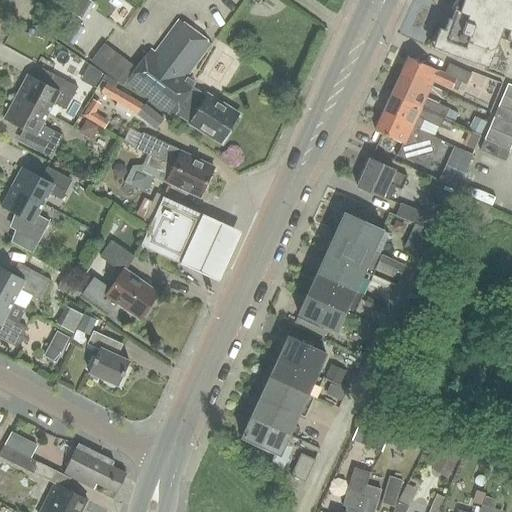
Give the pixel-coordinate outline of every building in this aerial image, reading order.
[(86,0),(79,0),(70,13),(79,19),(90,2),(86,0)] [(433,47),(432,48),(488,68),(499,38),(505,41),(511,20),(511,0),(463,0),(460,12),(455,10),(451,20),(449,19),(438,49),(433,47)] [(70,17),(57,38),(67,45),(81,25),(70,17)] [(179,20),(153,54),(167,64),(185,78),(211,44),(179,20)] [(150,51),(126,83),(173,118),(175,116),(188,124),(187,126),(190,128),(204,136),(205,135),(207,136),(224,146),(232,134),(229,132),(239,116),(207,97),(206,97),(193,89),(195,85),(185,78),(167,64),(153,54),(150,51)] [(429,90),(430,88),(433,81),(457,92),(461,84),(466,86),(471,75),(449,65),(444,75),(409,59),(401,77),(429,90)] [(98,84),(105,70),(94,64),(86,78),(98,84)] [(16,98),(48,115),(54,104),(66,110),(78,88),(53,75),(47,86),(28,75),(16,98)] [(105,76),(102,80),(106,83),(114,88),(117,84),(105,76)] [(450,122),(455,112),(425,99),(429,90),(401,77),(393,96),(444,119),(450,122)] [(137,116),(143,106),(114,88),(106,83),(100,93),(137,116)] [(503,96),(511,99),(511,86),(507,85),(503,96)] [(423,120),(440,128),(444,119),(393,96),(384,113),(413,126),(417,117),(423,120)] [(511,112),(511,99),(503,96),(498,107),(511,112)] [(42,125),(48,115),(16,98),(4,120),(24,130),(18,141),(51,160),(64,137),(42,125)] [(89,103),(81,118),(90,123),(95,114),(98,108),(89,103)] [(143,106),(137,116),(155,130),(163,120),(144,105),(143,106)] [(511,125),(511,112),(498,107),(494,118),(511,125)] [(409,135),(413,126),(384,113),(376,132),(404,145),(405,144),(417,150),(411,162),(427,169),(433,157),(428,155),(433,146),(409,135)] [(417,117),(413,126),(419,129),(423,120),(417,117)] [(475,118),(470,129),(480,134),(485,123),(475,118)] [(511,138),(511,125),(494,118),(489,129),(511,138)] [(444,119),(440,128),(449,132),(453,123),(450,122),(444,119)] [(86,121),(79,133),(91,139),(97,128),(86,121)] [(510,151),(511,146),(511,138),(489,129),(484,140),(510,151)] [(143,135),(137,148),(136,151),(151,156),(208,184),(214,170),(195,161),(194,159),(143,135)] [(506,162),(510,151),(484,140),(480,152),(506,162)] [(458,148),(451,174),(467,179),(474,152),(458,148)] [(202,197),(208,184),(151,156),(147,165),(168,175),(165,182),(179,189),(181,188),(202,197)] [(397,187),(402,189),(408,177),(395,171),(396,171),(370,159),(357,186),(390,201),(397,187)] [(12,188),(44,205),(49,194),(62,201),(72,181),(47,167),(42,178),(23,168),(12,188)] [(38,216),(44,205),(12,188),(2,207),(17,215),(12,228),(39,243),(50,222),(38,216)] [(161,196),(138,246),(145,250),(177,265),(185,268),(205,216),(190,209),(173,202),(161,196)] [(414,224),(422,227),(427,215),(401,204),(396,216),(414,224)] [(242,229),(202,211),(177,265),(185,268),(219,282),(242,229)] [(374,251),(383,231),(345,213),(335,234),(374,251)] [(427,230),(422,227),(414,224),(404,249),(416,254),(427,230)] [(427,230),(416,254),(429,259),(440,235),(427,230)] [(365,272),(374,251),(335,234),(326,254),(365,272)] [(94,280),(83,296),(110,315),(117,305),(140,321),(158,294),(126,271),(134,259),(111,242),(99,258),(122,274),(110,291),(94,280)] [(356,292),(365,272),(326,254),(317,274),(356,292)] [(0,296),(13,303),(20,290),(42,302),(53,283),(19,264),(13,275),(0,267),(0,296)] [(347,312),(356,292),(317,274),(308,294),(347,312)] [(64,275),(56,289),(66,294),(74,280),(64,275)] [(338,332),(347,312),(308,294),(299,314),(338,332)] [(6,317),(13,303),(0,296),(0,338),(17,348),(27,328),(6,317)] [(367,298),(364,306),(381,314),(385,306),(367,298)] [(83,316),(77,331),(89,336),(96,321),(83,316)] [(118,388),(130,364),(117,357),(122,346),(93,333),(88,345),(99,351),(88,374),(118,388)] [(280,357),(318,375),(328,355),(289,337),(280,357)] [(49,347),(44,357),(56,363),(61,353),(49,347)] [(309,395),(318,375),(280,357),(271,377),(309,395)] [(331,366),(326,377),(339,383),(344,372),(331,366)] [(300,415),(309,395),(271,377),(261,398),(300,415)] [(330,385),(327,394),(341,400),(345,391),(330,385)] [(291,435),(300,415),(261,398),(253,417),(291,435)] [(282,456),(291,435),(253,417),(243,438),(282,456)] [(359,418),(350,441),(379,452),(387,429),(359,418)] [(5,447),(31,460),(37,448),(11,435),(5,447)] [(115,495),(125,475),(111,468),(114,463),(79,446),(65,475),(95,490),(98,486),(115,495)] [(70,479),(31,460),(5,447),(0,456),(0,458),(55,486),(41,511),(83,511),(89,502),(65,490),(70,479)] [(431,469),(446,477),(458,457),(443,448),(431,469)] [(292,474),(304,480),(314,459),(301,453),(292,474)] [(365,487),(366,486),(369,474),(357,471),(345,511),(355,511),(360,497),(365,487)] [(402,481),(390,477),(382,504),(395,508),(402,481)] [(366,486),(365,487),(360,497),(355,511),(373,511),(380,490),(366,486)] [(393,511),(406,511),(417,491),(406,486),(393,511)] [(480,511),(493,511),(495,509),(497,502),(485,498),(480,511)] [(472,502),(469,511),(461,511),(458,511),(457,511),(479,511),(482,505),(472,502)]
